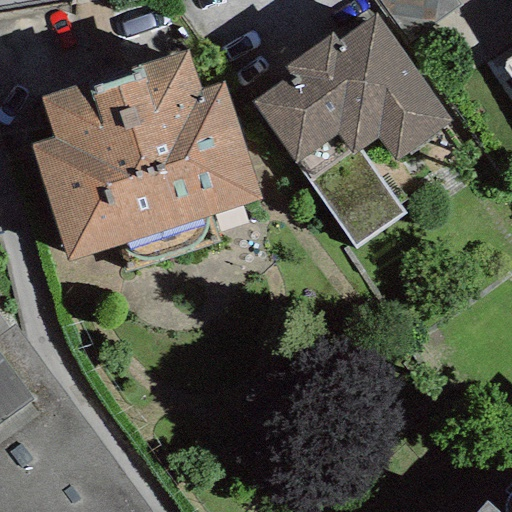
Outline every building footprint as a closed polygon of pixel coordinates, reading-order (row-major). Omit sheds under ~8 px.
[(416,0),(420,10),(443,0),(416,0)] [(290,78),(254,102),(355,249),(405,215),(361,150),(379,137),(396,161),(453,122),(379,15),(338,42),(332,34),(283,68),(290,78)] [(67,262),(120,244),(128,271),(216,244),(208,217),(260,200),(222,82),(200,89),(188,50),(40,97),(53,138),(30,146),(67,262)] [(511,59),(502,66),(511,80),(511,59)] [(0,511),(150,511),(14,324),(0,333),(0,511)] [(498,511),(486,502),(477,511),(498,511)]
